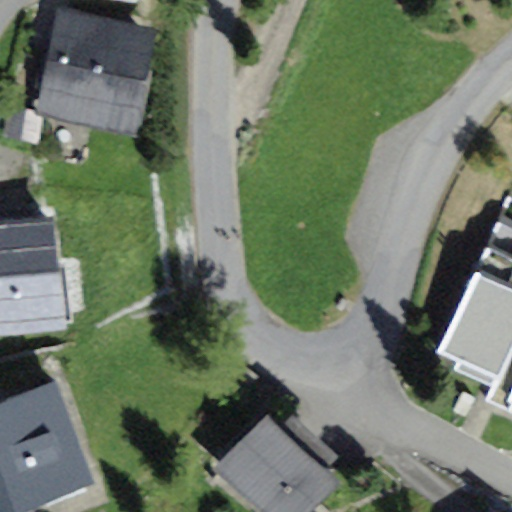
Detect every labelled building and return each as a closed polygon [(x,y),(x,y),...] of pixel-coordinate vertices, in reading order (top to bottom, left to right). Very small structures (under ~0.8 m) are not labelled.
[(186,33),(73,16),(55,128),(168,146),(186,33)] [(511,200),(505,198),(429,358),(511,396),(511,200)] [(90,223),(0,226),(0,332),(95,328),(92,261),(90,223)] [(60,385),(0,405),(0,493),(6,511),(22,511),(95,487),(60,385)] [(327,511),(368,470),(300,403),(233,471),(275,511),(327,511)]
